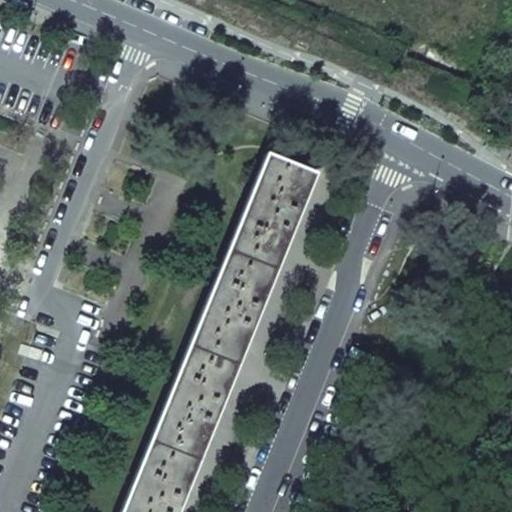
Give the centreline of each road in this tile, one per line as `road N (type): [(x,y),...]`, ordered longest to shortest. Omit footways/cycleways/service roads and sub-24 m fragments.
road 1 (residential): [(143,29),(37,300),(78,317),(0,505)]
road 2 (residential): [(255,511),(401,139)]
road 3 (tertiary): [(143,29),(401,139)]
road 4 (tertiary): [(401,139),(511,198)]
